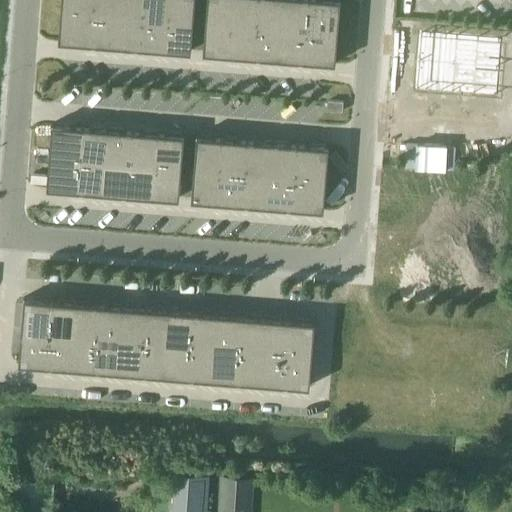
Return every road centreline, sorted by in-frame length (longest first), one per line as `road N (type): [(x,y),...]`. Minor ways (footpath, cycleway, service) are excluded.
road 1 (unclassified): [(358,221),(354,265),(10,238),(13,194)]
road 2 (unclassified): [(358,221),(13,194)]
road 3 (unclassified): [(25,48),(370,75)]
road 4 (unclassified): [(20,109),(365,134)]
